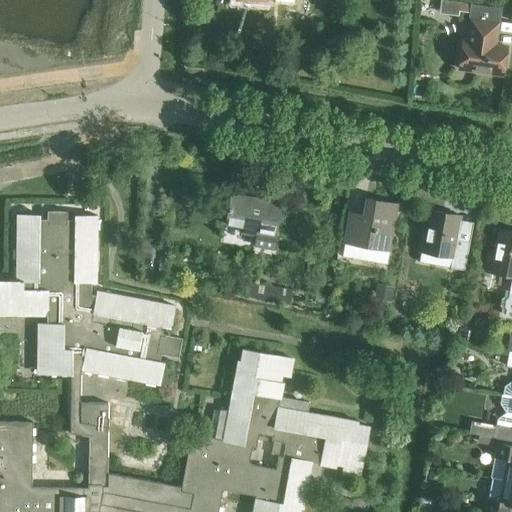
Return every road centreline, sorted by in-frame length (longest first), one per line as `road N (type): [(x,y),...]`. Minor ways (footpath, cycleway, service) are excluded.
road 1 (residential): [(511,169),(153,101)]
road 2 (residential): [(153,101),(0,124)]
